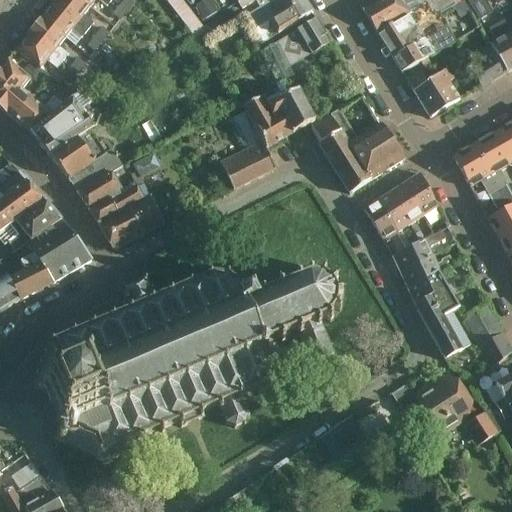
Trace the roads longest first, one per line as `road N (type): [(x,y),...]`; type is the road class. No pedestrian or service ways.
road 1 (residential): [(174,511),(428,361),(309,163),(106,263)]
road 2 (residential): [(429,148),(404,123),(329,0)]
road 3 (residential): [(511,304),(429,148)]
road 4 (residential): [(106,263),(0,136)]
road 5 (residential): [(0,372),(49,309),(97,282),(106,263)]
road 6 (residential): [(0,408),(79,511)]
